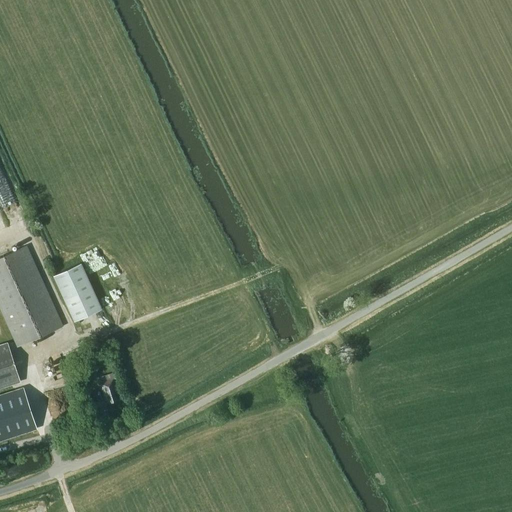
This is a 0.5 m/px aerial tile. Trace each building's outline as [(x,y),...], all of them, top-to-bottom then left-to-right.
[(27,244),(0,256),(0,309),(12,337),(17,347),(64,325),(27,244)] [(81,255),(91,274),(118,260),(113,249),(100,256),(96,248),(81,255)] [(101,309),(81,264),(81,263),(53,275),(74,321),(101,309)] [(0,389),(20,382),(10,351),(7,342),(0,344),(0,389)] [(114,380),(117,379),(115,374),(102,377),(104,383),(102,384),(108,404),(120,400),(114,380)] [(0,438),(36,427),(23,387),(0,394),(0,438)]
